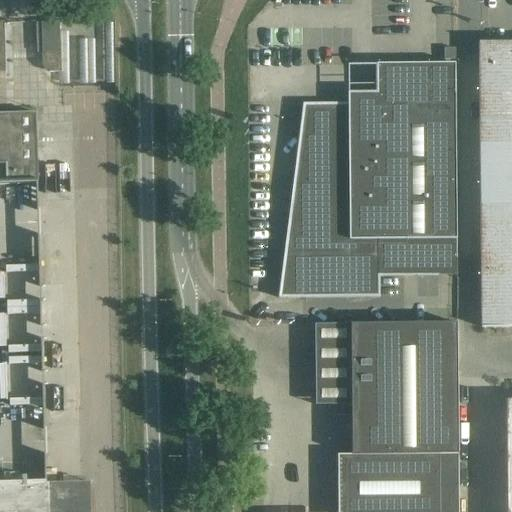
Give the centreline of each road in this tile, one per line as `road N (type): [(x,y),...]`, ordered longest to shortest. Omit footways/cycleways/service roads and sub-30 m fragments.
road 1 (tertiary): [(142,0),(159,511)]
road 2 (tertiary): [(198,511),(184,0)]
